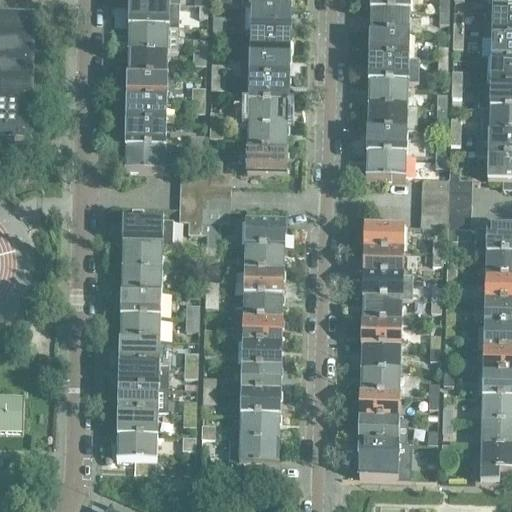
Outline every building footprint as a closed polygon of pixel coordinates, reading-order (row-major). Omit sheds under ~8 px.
[(169,0),(131,0),(131,7),(169,9),(169,0)] [(195,0),(195,10),(208,10),(207,0),(195,0)] [(290,12),(290,0),(252,0),(252,11),(290,12)] [(410,0),(372,0),(372,14),(410,15),(410,0)] [(511,0),(493,0),(493,17),(511,17),(511,0)] [(440,4),(440,17),(449,17),(449,5),(440,4)] [(169,9),(131,7),(129,7),(129,9),(128,9),(128,17),(131,17),(130,31),(169,32),(169,9)] [(207,22),(208,10),(195,10),(195,22),(207,22)] [(290,36),(290,21),(293,21),(293,13),(292,13),(292,12),(290,12),(252,11),(251,35),(290,36)] [(410,15),(372,14),(370,14),(370,15),(369,15),(369,24),(372,24),(371,38),(410,39),(410,15)] [(449,29),(449,17),(440,17),(439,29),(449,29)] [(511,17),(493,17),(492,41),(511,41),(511,17)] [(31,145),(32,120),(32,107),(31,107),(31,87),(33,87),(33,85),(32,85),(32,65),(33,65),(33,64),(32,64),(33,44),(34,44),(34,42),(33,42),(33,23),(35,23),(35,21),(0,19),(0,145),(31,146),(32,145),(31,145)] [(214,22),(213,35),(226,35),(226,22),(214,22)] [(454,29),(454,41),(463,41),(463,29),(454,29)] [(169,32),(130,31),(129,31),(129,33),(128,33),(128,41),(130,41),(130,55),(168,56),(169,32)] [(225,47),(226,35),(213,35),(213,47),(225,47)] [(292,36),(290,36),(251,35),(251,59),(289,60),(290,45),(292,46),(292,37),(292,36)] [(410,39),(371,38),(370,38),(370,39),(369,39),(369,48),(371,48),(371,62),(409,63),(410,39)] [(463,54),(463,41),(454,41),(453,53),(463,54)] [(511,41),(492,41),(492,65),(511,65),(511,41)] [(194,46),(194,58),(206,58),(207,46),(194,46)] [(439,53),(439,65),(448,65),(448,53),(439,53)] [(168,56),(130,55),(128,55),(128,57),(127,57),(127,65),(129,65),(129,79),(167,80),(168,56)] [(206,71),(206,58),(194,58),(193,70),(206,71)] [(291,60),(289,60),(251,59),(250,83),(289,84),(289,69),(291,69),(292,61),(291,61),(291,60)] [(409,63),(371,62),(369,62),(369,63),(368,63),(368,72),(370,72),(370,86),(408,87),(409,63)] [(448,77),(448,65),(439,65),(438,77),(448,77)] [(511,65),(492,65),(480,65),(479,89),(491,89),(511,89),(511,65)] [(212,70),(212,83),(224,83),(225,71),(212,70)] [(453,77),(452,89),(462,90),(462,77),(453,77)] [(167,104),(167,80),(129,79),(127,79),(127,81),(126,81),(126,89),(129,89),(128,103),(167,104)] [(224,95),(224,83),(212,83),(212,95),(224,95)] [(290,84),(289,84),(250,83),(249,107),(288,108),(288,93),(291,93),(291,85),(290,85),(290,84)] [(408,87),(370,86),(368,86),(368,87),(367,87),(367,96),(370,96),(369,110),(408,111),(408,87)] [(462,102),(462,90),(452,89),(452,102),(462,102)] [(511,89),(491,89),(490,113),(511,113),(511,89)] [(193,93),(193,106),(206,106),(206,94),(193,93)] [(438,100),(437,113),(447,113),(447,101),(438,100)] [(167,104),(128,103),(127,103),(127,106),(126,106),(126,113),(128,113),(128,127),(166,128),(167,104)] [(205,119),(206,106),(193,106),(192,118),(205,119)] [(290,108),(288,108),(249,107),(249,131),(287,132),(288,117),(290,117),(290,109),(290,108)] [(408,111),(369,110),(368,110),(368,111),(367,111),(367,120),(369,120),(369,134),(407,135),(408,111)] [(446,126),(447,113),(437,113),(437,125),(446,126)] [(511,113),(490,113),(490,114),(481,113),(481,122),(482,122),(482,137),(490,137),(511,137),(511,113)] [(211,118),(211,131),(223,131),(224,118),(211,118)] [(452,125),(451,137),(461,138),(461,125),(452,125)] [(166,128),(128,127),(126,127),(126,130),(125,129),(125,137),(127,137),(127,151),(166,152),(166,128)] [(223,143),(223,131),(211,131),(211,143),(223,143)] [(289,132),(287,132),(249,131),(248,155),(287,156),(287,141),(289,141),(290,133),(289,133),(289,132)] [(407,135),(369,134),(367,134),(367,136),(366,136),(366,144),(368,144),(368,158),(407,159),(407,135)] [(460,150),(461,138),(451,137),(451,150),(460,150)] [(511,137),(490,137),(489,161),(511,161),(511,137)] [(192,141),(191,154),(204,154),(204,142),(192,141)] [(437,148),(437,161),(446,161),(446,149),(437,148)] [(166,152),(127,151),(125,151),(125,153),(124,153),(124,161),(127,161),(126,175),(125,175),(125,176),(165,177),(166,152)] [(204,167),(204,154),(191,154),(191,166),(204,167)] [(288,156),(287,156),(248,155),(247,180),(288,181),(288,180),(286,180),(286,165),(289,165),(289,157),(288,157),(288,156)] [(407,159),(368,158),(366,158),(366,159),(365,168),(368,168),(367,182),(366,182),(366,183),(406,184),(407,159)] [(446,174),(446,161),(437,161),(436,173),(446,174)] [(511,161),(489,161),(488,186),(504,187),(503,195),(511,194),(511,161)] [(209,166),(209,178),(222,178),(223,167),(209,166)] [(450,174),(450,185),(461,185),(461,174),(450,174)] [(206,190),(206,178),(181,177),(181,178),(181,189),(181,190),(206,190)] [(222,178),(209,178),(206,178),(206,190),(231,191),(230,191),(231,180),(231,179),(227,179),(222,178)] [(447,197),(447,185),(422,184),(422,185),(422,196),(447,197)] [(472,185),(468,185),(461,185),(450,185),(447,185),(447,197),(472,198),(472,197),(472,187),(472,185)] [(206,203),(206,190),(181,190),(181,201),(180,201),(180,202),(206,203)] [(231,192),(231,191),(206,190),(206,203),(231,203),(230,203),(230,192),(231,192)] [(446,209),(447,197),(422,196),(422,197),(422,208),(421,208),(421,209),(446,209)] [(472,199),(472,198),(447,197),(446,209),(471,210),(471,209),(472,199)] [(205,215),(206,203),(180,202),(181,202),(181,213),(180,213),(180,214),(205,215)] [(231,204),(231,203),(206,203),(205,215),(230,215),(230,204),(231,204)] [(446,221),(446,209),(421,209),(422,209),(421,220),(421,221),(446,221)] [(471,211),(471,210),(446,209),(446,221),(471,222),(471,221),(471,211)] [(205,227),(205,215),(180,214),(180,225),(180,226),(189,227),(205,227)] [(230,216),(230,215),(205,215),(205,227),(221,228),(230,228),(230,227),(230,216)] [(446,234),(446,221),(421,221),(421,232),(421,233),(446,234)] [(471,223),(471,222),(446,221),(446,234),(448,234),(458,234),(471,234),(471,233),(471,223)] [(163,225),(146,225),(123,224),(123,225),(122,225),(122,234),(125,234),(124,248),(163,250),(163,225)] [(487,234),(486,259),(511,260),(511,224),(511,225),(505,226),(504,235),(487,234)] [(205,240),(205,227),(189,227),(189,240),(205,240)] [(220,252),(221,228),(205,227),(205,240),(207,240),(207,252),(220,252)] [(246,228),(245,252),(284,253),(284,238),(287,238),(287,230),(286,230),(286,229),(246,228)] [(366,241),(365,255),(404,256),(405,232),(364,231),(364,232),(363,240),(366,241)] [(458,247),(458,234),(448,234),(448,246),(458,247)] [(434,245),(434,258),(443,258),(443,246),(434,245)] [(163,250),(124,248),(123,248),(123,250),(122,250),(122,258),(124,258),(124,272),(162,273),(163,250)] [(220,265),(220,252),(207,252),(207,265),(220,265)] [(286,253),(284,253),(245,252),(245,276),(283,277),(284,263),(286,263),(286,254),(286,253)] [(404,256),(365,255),(364,255),(364,256),(363,256),(363,265),(365,265),(365,279),(403,280),(404,256)] [(442,271),(443,258),(434,258),(433,270),(442,271)] [(511,260),(486,259),(486,283),(511,284),(511,260)] [(202,264),(188,263),(188,276),(201,276),(202,264)] [(447,270),(447,282),(457,283),(457,270),(447,270)] [(162,298),(162,273),(124,272),(122,272),(122,274),(121,274),(121,282),(123,282),(123,296),(162,298)] [(201,289),(201,276),(188,276),(188,289),(201,289)] [(285,277),(283,277),(245,276),(244,300),(283,301),(283,287),(285,287),(286,278),(285,278),(285,277)] [(403,304),(403,280),(365,279),(363,279),(363,280),(362,280),(362,289),(364,289),(364,303),(403,304)] [(456,295),(457,283),(447,282),(447,295),(456,295)] [(511,284),(486,283),(485,307),(511,308),(511,284)] [(207,286),(206,300),(220,301),(220,287),(207,286)] [(432,293),(432,305),(432,306),(442,306),(442,294),(432,293)] [(162,298),(123,296),(121,296),(121,298),(120,306),(123,306),(122,320),(161,321),(162,298)] [(219,315),(220,301),(206,300),(206,314),(219,315)] [(284,301),(283,301),(244,300),(243,324),(282,325),(282,311),(285,311),(285,302),(284,302),(284,301)] [(403,304),(364,303),(362,303),(362,304),(361,313),(364,313),(363,327),(402,328),(403,304)] [(441,319),(442,306),(432,306),(432,319),(441,319)] [(511,308),(485,307),(484,331),(511,332),(511,308)] [(187,311),(187,324),(200,324),(200,312),(187,311)] [(455,318),(446,318),(446,331),(455,331),(455,318)] [(161,321),(122,320),(121,320),(121,322),(120,322),(120,330),(122,330),(122,344),(160,345),(161,321)] [(199,336),(200,324),(187,324),(187,336),(199,336)] [(284,325),(282,325),(243,324),(243,348),(281,349),(282,335),(284,335),(284,326),(284,325)] [(401,352),(402,328),(363,327),(362,327),(362,328),(361,328),(361,337),(363,337),(363,351),(401,352)] [(455,343),(455,331),(446,331),(446,343),(455,343)] [(511,332),(484,331),(484,355),(511,356),(511,332)] [(205,336),(205,348),(219,349),(219,336),(205,336)] [(431,341),(431,354),(441,354),(441,342),(431,341)] [(160,345),(122,344),(120,344),(120,346),(119,346),(119,354),(121,354),(121,368),(160,369),(160,345)] [(219,361),(219,349),(205,348),(204,361),(219,361)] [(283,349),(281,349),(243,348),(242,372),(281,373),(281,359),(283,359),(284,350),(283,350),(283,349)] [(401,352),(363,351),(361,351),(361,352),(360,352),(360,361),(362,361),(362,375),(401,376),(401,352)] [(440,367),(441,354),(431,354),(431,367),(440,367)] [(511,356),(484,355),(483,378),(511,379),(511,356)] [(186,359),(185,371),(198,372),(198,360),(186,359)] [(455,366),(445,366),(445,378),(454,378),(455,366)] [(160,369),(121,368),(119,368),(119,370),(118,370),(117,376),(121,376),(120,392),(159,393),(160,369)] [(198,384),(198,372),(185,371),(185,384),(198,384)] [(282,373),(281,373),(242,372),(242,396),(280,397),(280,383),(283,383),(283,374),(282,374),(282,373)] [(401,376),(362,375),(360,375),(360,376),(359,385),(362,385),(361,399),(400,400),(401,376)] [(454,391),(454,378),(445,378),(444,391),(454,391)] [(511,379),(483,378),(482,402),(511,402),(511,379)] [(204,384),(204,396),(216,396),(217,384),(204,384)] [(430,390),(430,402),(439,402),(440,390),(430,390)] [(159,393),(120,392),(119,392),(119,394),(117,394),(117,402),(120,402),(120,416),(158,417),(159,393)] [(216,409),(216,396),(204,396),(203,408),(216,409)] [(282,397),(280,397),(242,396),(241,420),(279,421),(280,408),(282,408),(283,398),(282,398),(282,397)] [(399,424),(400,400),(361,399),(360,399),(360,400),(364,400),(363,408),(361,408),(361,423),(399,424)] [(0,436),(22,437),(23,437),(24,402),(23,402),(23,403),(0,402),(0,436)] [(439,415),(439,402),(430,402),(429,415),(439,415)] [(511,402),(482,402),(482,426),(511,426),(511,402)] [(184,407),(184,419),(197,420),(197,407),(184,407)] [(453,414),(444,414),(443,427),(453,427),(453,414)] [(158,417),(120,416),(116,416),(116,424),(120,424),(119,440),(158,441),(158,417)] [(196,432),(197,420),(184,419),(183,432),(196,432)] [(281,421),(279,421),(241,420),(240,444),(279,445),(279,431),(281,431),(282,423),(281,423),(281,421)] [(399,424),(361,423),(359,423),(359,424),(361,424),(360,447),(399,448),(407,448),(408,424),(399,424)] [(511,426),(482,426),(481,450),(511,451),(511,426)] [(453,440),(453,427),(443,427),(443,440),(453,440)] [(202,432),(202,445),(215,445),(215,432),(202,432)] [(429,438),(428,450),(438,451),(439,438),(429,438)] [(157,467),(158,441),(119,440),(116,440),(116,448),(119,448),(118,464),(117,464),(117,465),(135,466),(157,467)] [(184,456),(195,456),(196,456),(196,444),(184,443),(184,456)] [(280,445),(279,445),(240,444),(230,444),(229,469),(233,469),(233,481),(263,482),(263,481),(262,481),(262,470),(263,471),(263,470),(280,470),(280,469),(278,469),(278,455),(281,455),(281,446),(280,446),(280,445)] [(399,448),(360,447),(358,447),(358,448),(360,448),(360,457),(359,471),(358,471),(358,472),(375,473),(374,485),(408,486),(409,449),(407,449),(407,448),(399,448)] [(438,463),(438,451),(428,450),(428,463),(438,463)] [(442,463),(443,463),(452,464),(453,451),(442,450),(442,463)] [(511,451),(481,450),(480,475),(475,475),(475,487),(500,488),(500,476),(511,476),(511,451)] [(157,479),(157,467),(135,466),(135,479),(157,479)] [(215,499),(232,500),(235,500),(235,502),(236,502),(237,483),(235,483),(235,485),(233,485),(215,484),(215,482),(214,482),(213,501),(215,501),(215,499)]
